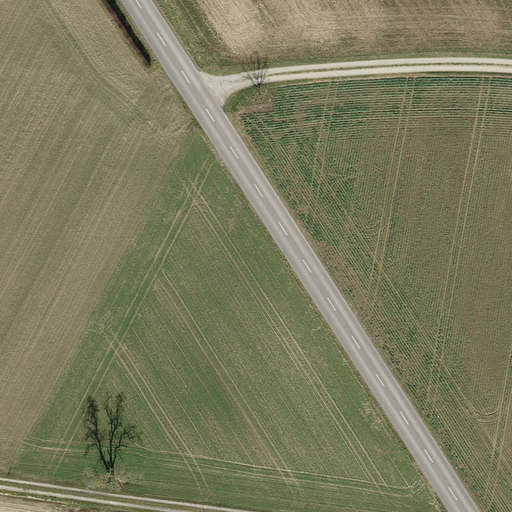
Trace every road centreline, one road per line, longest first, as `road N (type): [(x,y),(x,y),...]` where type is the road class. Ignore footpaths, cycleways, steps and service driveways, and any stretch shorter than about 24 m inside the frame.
road 1 (tertiary): [(465,511),(137,0)]
road 2 (track): [(197,95),(272,75),(437,64),(511,68)]
road 3 (track): [(0,482),(214,511)]
